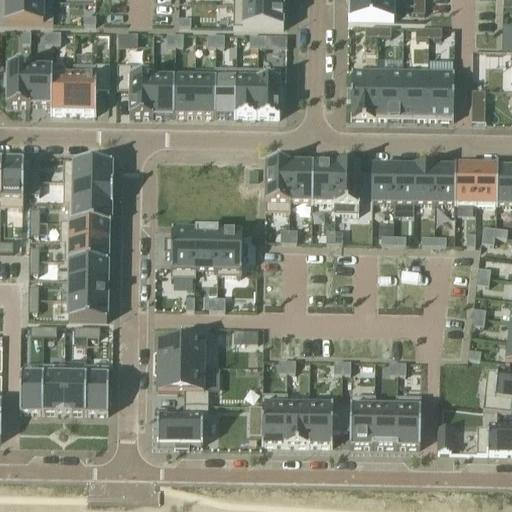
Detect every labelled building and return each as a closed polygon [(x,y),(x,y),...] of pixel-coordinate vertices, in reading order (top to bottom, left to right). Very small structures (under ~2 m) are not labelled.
[(233,0),(233,10),(283,11),(283,0),(233,0)] [(347,0),(348,9),(393,10),(393,0),(347,0)] [(511,0),(502,0),(503,13),(511,13),(511,0)] [(5,6),(5,29),(53,29),(53,7),(5,6)] [(415,8),(415,16),(425,17),(425,8),(415,8)] [(348,9),(348,24),(393,25),(393,10),(348,9)] [(233,10),(233,33),(283,34),(283,11),(233,10)] [(84,20),(84,28),(96,28),(96,20),(84,20)] [(178,23),(178,32),(190,32),(191,24),(178,23)] [(416,31),(416,40),(429,41),(429,31),(416,31)] [(429,31),(429,41),(442,41),(442,32),(429,31)] [(365,33),(365,42),(378,42),(378,33),(365,33)] [(378,33),(378,42),(390,42),(391,33),(378,33)] [(23,35),(22,48),(31,48),(31,36),(23,35)] [(45,36),(44,48),(53,48),(53,36),(45,36)] [(53,36),(53,48),(61,48),(61,36),(53,36)] [(167,40),(166,52),(175,52),(175,40),(167,40)] [(175,40),(175,52),(183,52),(183,40),(175,40)] [(208,40),(207,53),(216,53),(216,40),(208,40)] [(216,40),(216,53),(224,53),(224,41),(216,40)] [(249,41),(249,53),(257,53),(258,41),(249,41)] [(258,41),(257,53),(266,54),(266,41),(258,41)] [(4,79),(4,90),(7,90),(7,111),(30,112),(30,111),(29,111),(30,72),(31,72),(31,66),(7,66),(7,79),(4,79)] [(72,71),(72,81),(73,81),(73,119),(95,120),(96,96),(109,96),(109,71),(95,70),(95,72),(72,71)] [(117,71),(117,97),(130,97),(129,122),(153,122),(153,121),(152,121),(153,83),(154,83),(154,72),(117,71)] [(30,72),(29,111),(30,111),(50,111),(51,111),(52,81),(52,73),(31,72),(30,72)] [(214,74),(214,84),(215,84),(214,122),(235,123),(236,75),(214,74)] [(236,75),(235,123),(256,123),(257,75),(236,75)] [(257,75),(256,123),(279,123),(279,105),(282,105),(283,93),(279,93),(280,75),(257,75)] [(347,94),(347,106),(350,106),(350,124),(376,124),(377,76),(351,76),(350,94),(347,94)] [(377,76),(376,124),(401,125),(402,77),(377,76)] [(402,77),(401,125),(427,125),(427,77),(402,77)] [(427,77),(427,125),(453,126),(454,78),(427,77)] [(50,111),(50,119),(73,119),(73,81),(72,81),(52,81),(51,111),(50,111)] [(153,83),(152,121),(153,121),(174,121),(174,83),(154,83),(153,83)] [(174,83),(174,121),(194,122),(195,83),(174,83)] [(195,83),(194,122),(214,122),(215,84),(214,84),(195,83)] [(473,94),(473,103),(486,104),(486,94),(473,94)] [(64,167),(63,187),(111,188),(111,187),(112,168),(100,168),(100,165),(85,165),(85,168),(64,167)] [(0,209),(0,213),(23,214),(24,166),(1,166),(0,209)] [(266,167),(265,218),(290,219),(290,209),(289,209),(289,168),(266,167)] [(289,168),(289,209),(290,209),(312,209),(312,168),(289,168)] [(312,168),(312,209),(333,210),(335,210),(335,169),(312,168)] [(333,210),(333,219),(358,220),(359,169),(335,169),(335,210),(333,210)] [(454,171),(454,173),(455,173),(455,211),(475,211),(476,171),(454,171)] [(476,171),(475,211),(496,212),(496,174),(497,174),(497,171),(476,171)] [(373,172),(372,210),(393,210),(394,172),(373,172)] [(394,172),(393,210),(414,210),(414,172),(394,172)] [(414,172),(414,210),(434,211),(435,173),(414,172)] [(435,173),(434,211),(455,211),(455,173),(454,173),(435,173)] [(496,174),(496,212),(511,212),(511,173),(497,174),(496,174)] [(30,174),(30,187),(40,187),(40,174),(30,174)] [(30,187),(30,200),(40,200),(40,187),(30,187)] [(63,187),(63,210),(68,210),(68,209),(111,210),(111,211),(112,211),(113,187),(111,187),(111,188),(63,187)] [(68,227),(68,229),(108,229),(108,230),(111,230),(111,211),(111,210),(68,209),(68,210),(68,227)] [(30,215),(29,228),(39,228),(40,215),(30,215)] [(60,227),(60,249),(65,249),(65,248),(108,248),(108,230),(108,229),(68,229),(68,227),(60,227)] [(29,228),(29,241),(39,241),(39,228),(29,228)] [(483,232),(482,241),(494,242),(495,234),(483,232)] [(281,234),(280,246),(289,246),(289,234),(281,234)] [(289,234),(289,246),(297,246),(297,234),(289,234)] [(495,234),(494,242),(506,244),(507,235),(495,234)] [(165,249),(164,262),(171,262),(170,283),(195,284),(195,276),(194,276),(195,236),(171,235),(171,249),(165,249)] [(195,236),(194,276),(195,276),(216,277),(217,277),(218,236),(217,236),(196,235),(196,236),(195,236)] [(326,235),(326,247),(334,247),(335,235),(326,235)] [(335,235),(334,247),(343,247),(343,235),(335,235)] [(216,277),(216,282),(241,282),(241,264),(247,264),(248,250),(241,250),(242,237),(218,236),(217,277),(216,277)] [(467,238),(467,250),(475,250),(476,238),(467,238)] [(381,240),(381,248),(394,248),(394,240),(381,240)] [(394,240),(394,248),(406,249),(406,240),(394,240)] [(422,240),(422,249),(434,249),(434,241),(422,240)] [(434,241),(434,249),(446,249),(446,241),(434,241)] [(482,241),(481,249),(493,250),(494,242),(482,241)] [(0,247),(0,257),(12,257),(13,247),(0,247)] [(65,249),(64,268),(69,268),(69,267),(108,268),(108,248),(65,248),(65,249)] [(29,253),(29,266),(39,266),(39,253),(29,253)] [(29,266),(29,279),(39,279),(39,266),(29,266)] [(69,268),(69,286),(107,287),(108,268),(69,267),(69,268)] [(479,272),(478,280),(490,281),(491,273),(479,272)] [(478,280),(477,288),(489,289),(490,281),(478,280)] [(69,286),(69,305),(107,306),(107,287),(69,286)] [(28,292),(28,305),(38,305),(38,292),(28,292)] [(186,301),(186,314),(194,314),(194,302),(186,301)] [(209,302),(208,314),(217,314),(217,302),(209,302)] [(217,302),(217,314),(225,315),(225,302),(217,302)] [(28,305),(28,318),(38,318),(38,305),(28,305)] [(69,305),(68,326),(107,326),(107,306),(69,305)] [(474,312),(473,320),(486,322),(487,314),(474,312)] [(473,320),(472,328),(485,330),(486,322),(473,320)] [(31,329),(31,339),(44,339),(44,329),(31,329)] [(44,329),(44,339),(57,340),(57,330),(44,329)] [(74,330),(74,340),(87,340),(87,330),(74,330)] [(87,330),(87,340),(100,341),(100,331),(87,330)] [(153,367),(153,372),(203,372),(203,374),(213,374),(213,347),(208,347),(209,333),(184,332),(184,347),(158,347),(158,357),(153,361),(153,367)] [(469,354),(468,362),(481,363),(482,355),(469,354)] [(279,366),(278,379),(287,379),(287,366),(279,366)] [(287,366),(287,379),(295,379),(295,366),(287,366)] [(334,367),(334,380),(342,380),(342,367),(334,367)] [(342,367),(342,380),(350,380),(350,367),(342,367)] [(389,368),(389,380),(397,381),(397,368),(389,368)] [(397,368),(397,381),(405,381),(405,368),(397,368)] [(42,370),(41,380),(42,380),(42,418),(63,419),(64,380),(65,380),(65,371),(42,370)] [(85,371),(85,381),(86,381),(85,419),(108,419),(108,408),(110,408),(111,393),(108,393),(109,372),(85,371)] [(153,372),(153,382),(157,385),(157,397),(184,397),(184,410),(207,411),(208,397),(203,397),(203,374),(203,372),(153,372)] [(511,378),(487,376),(482,415),(511,418),(511,409),(511,378)] [(20,380),(19,418),(42,418),(42,380),(41,380),(20,380)] [(64,380),(63,419),(85,419),(86,381),(85,381),(65,380),(64,380)] [(262,400),(261,450),(284,451),(285,451),(286,410),(287,410),(287,400),(262,400)] [(341,411),(341,437),(349,437),(349,452),(373,452),(374,412),(375,412),(375,402),(350,402),(350,411),(341,411)] [(396,402),(395,412),(397,412),(396,453),(420,453),(421,403),(396,402)] [(157,423),(157,449),(174,449),(174,454),(189,454),(189,450),(202,450),(203,424),(207,424),(207,411),(184,410),(183,423),(157,423)] [(284,451),(309,452),(309,451),(308,451),(309,410),(287,410),(286,410),(285,451),(284,451)] [(309,410),(308,451),(309,451),(332,452),(332,436),(341,437),(341,411),(309,410)] [(374,412),(373,452),(396,453),(397,412),(395,412),(375,412),(374,412)] [(438,433),(437,459),(451,459),(451,433),(438,433)] [(511,433),(477,433),(476,459),(511,460),(511,433)]
